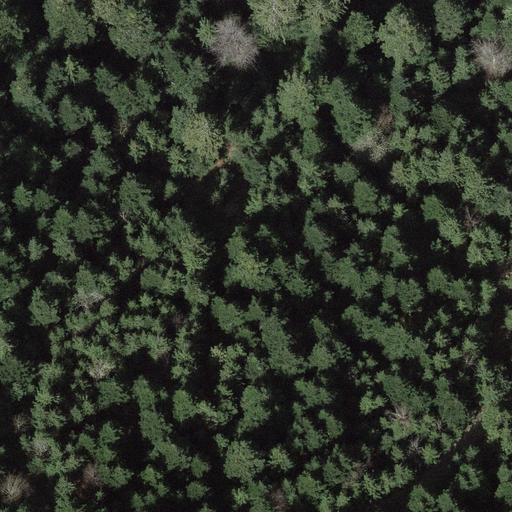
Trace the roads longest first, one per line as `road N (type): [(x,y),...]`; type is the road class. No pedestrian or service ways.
road 1 (track): [(213,0),(350,161),(511,312)]
road 2 (track): [(384,511),(418,495),(511,395)]
